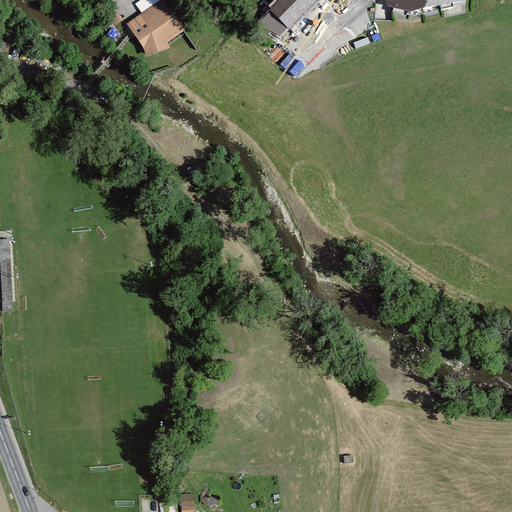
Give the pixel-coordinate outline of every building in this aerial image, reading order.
[(186,31),(164,0),(163,0),(129,25),(144,49),(147,56),(170,48),(168,42),(186,31)] [(278,0),(271,7),(289,26),(315,0),(278,0)] [(410,13),(463,2),(462,0),(386,0),(388,7),(410,13)] [(289,26),(271,7),(255,23),(274,41),(289,26)] [(118,12),(109,19),(114,26),(123,19),(118,12)] [(323,56),(316,44),(288,61),(295,72),(323,56)] [(10,240),(0,239),(0,263),(0,272),(2,311),(13,311),(10,240)] [(194,511),(193,493),(181,494),(182,511),(194,511)]
